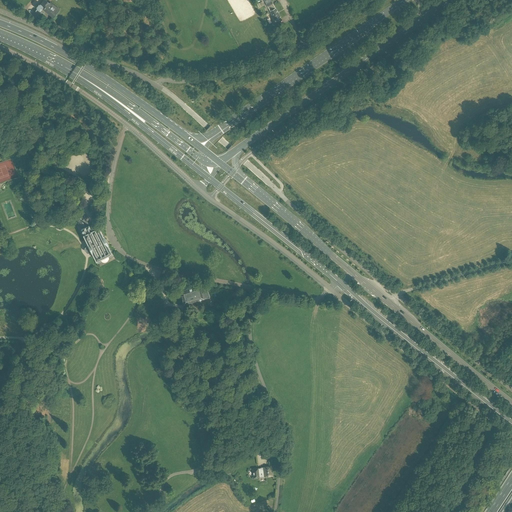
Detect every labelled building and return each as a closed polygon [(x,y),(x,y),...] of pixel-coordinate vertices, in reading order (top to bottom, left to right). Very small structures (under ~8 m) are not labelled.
[(36,15),(39,18),(39,17),(41,18),(44,14),(43,13),(45,11),(54,17),(60,9),(51,2),(50,4),(45,0),(44,0),(41,4),(40,4),(40,5),(39,4),(37,7),(38,8),(37,9),(38,9),(35,13),(37,14),(36,15)] [(268,7),(270,11),(275,20),(280,17),(275,8),(271,1),(266,4),(267,7),(268,7)] [(97,209),(92,211),(95,219),(101,216),(97,209)] [(92,230),(89,225),(83,212),(75,216),(80,226),(81,229),(87,242),(86,243),(87,246),(86,246),(86,247),(85,248),(85,249),(85,250),(86,251),(87,252),(88,253),(89,252),(90,252),(92,255),(93,255),(97,263),(114,255),(100,227),(92,230)] [(206,284),(180,291),(184,305),(210,297),(206,284)] [(258,469),(258,468),(253,469),(254,478),(259,477),(259,476),(262,476),(262,477),(265,477),(271,476),(270,467),(264,467),(264,468),(261,468),(261,469),(258,469)]
